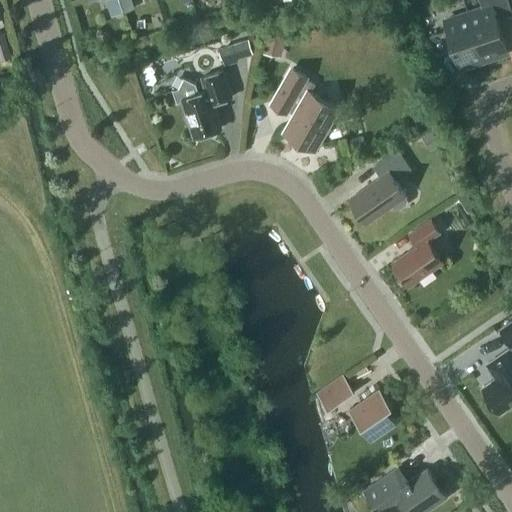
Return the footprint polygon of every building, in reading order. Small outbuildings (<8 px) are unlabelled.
[(108,0),(113,14),(123,11),(119,0),(108,0)] [(131,0),(119,0),(123,11),(134,7),(131,0)] [(480,0),(483,7),(469,12),(484,59),(508,51),(496,17),(511,12),(507,0),(480,0)] [(484,59),(469,12),(445,20),(460,67),(484,59)] [(0,32),(0,59),(10,56),(3,31),(0,32)] [(282,50),(285,34),(267,31),(264,47),(282,50)] [(248,39),(233,44),(237,57),(252,52),(248,39)] [(284,132),(314,149),(338,107),(310,90),(315,83),(305,77),(306,75),(293,67),(272,103),(285,111),(287,109),(295,113),(284,132)] [(176,102),(182,99),(194,136),(221,127),(213,102),(232,96),(223,69),(201,76),(206,90),(198,92),(195,83),(184,77),(179,88),(172,90),(176,102)] [(425,121),(408,132),(414,140),(430,129),(425,121)] [(435,146),(444,139),(435,126),(426,132),(435,146)] [(397,149),(373,165),(381,176),(349,198),(366,222),(406,194),(395,179),(411,168),(397,149)] [(468,211),(475,207),(466,193),(459,198),(468,211)] [(393,261),(409,284),(443,261),(428,239),(440,231),(431,218),(409,233),(417,244),(393,261)] [(511,319),(500,327),(511,344),(511,319)] [(511,403),(511,352),(508,348),(486,363),(491,370),(492,370),(497,376),(483,386),(500,411),(511,403)] [(343,373),(316,392),(328,408),(354,390),(343,373)] [(361,426),(361,427),(370,440),(395,422),(386,409),(392,405),(380,387),(349,408),(361,426)] [(364,489),(380,511),(386,511),(402,501),(409,511),(422,511),(447,495),(427,467),(404,484),(393,469),(364,489)]
